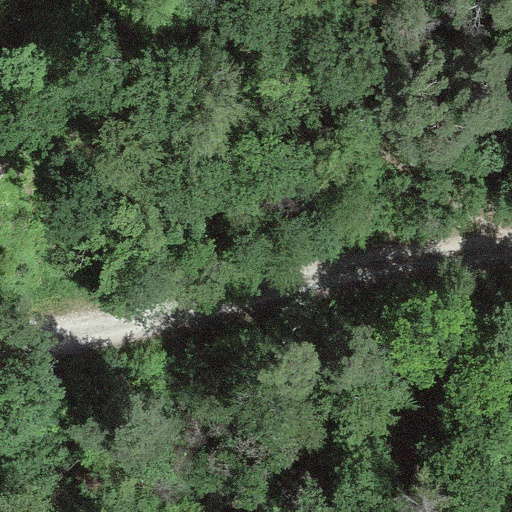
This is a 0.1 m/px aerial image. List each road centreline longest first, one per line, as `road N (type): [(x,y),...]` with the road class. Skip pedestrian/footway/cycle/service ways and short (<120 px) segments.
road 1 (track): [(0,339),(110,330),(416,255),(511,244)]
road 2 (track): [(217,0),(440,182),(511,227)]
